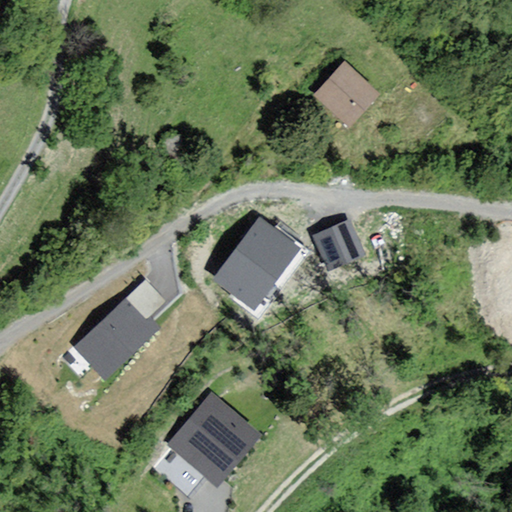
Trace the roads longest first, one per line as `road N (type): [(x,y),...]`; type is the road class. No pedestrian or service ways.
road 1 (track): [(511,211),(258,192),(212,209),(0,343)]
road 2 (track): [(511,367),(417,390),(369,417),(323,450),(263,511)]
road 3 (residential): [(65,0),(49,119),(0,212)]
road 4 (track): [(276,125),(205,180),(179,231)]
